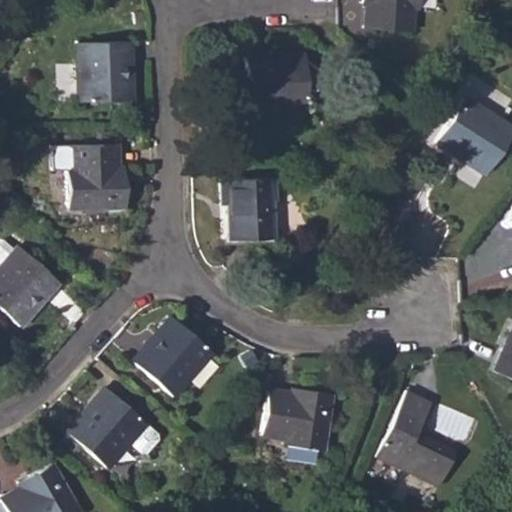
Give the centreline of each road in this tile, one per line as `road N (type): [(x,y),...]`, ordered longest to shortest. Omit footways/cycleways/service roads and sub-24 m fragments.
road 1 (residential): [(165,257),(190,288),(283,338),(362,338),(428,301)]
road 2 (residential): [(165,5),(165,257)]
road 3 (residential): [(165,257),(0,418)]
